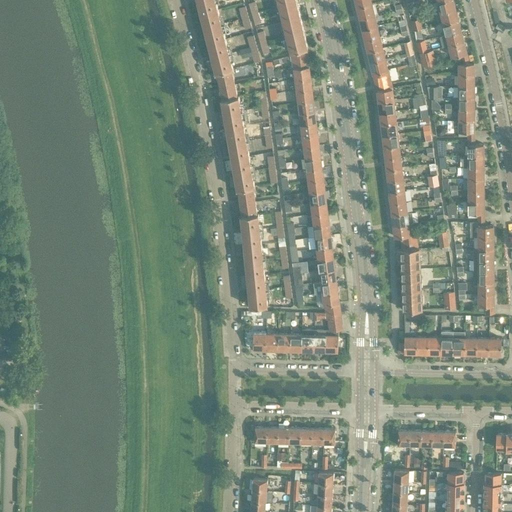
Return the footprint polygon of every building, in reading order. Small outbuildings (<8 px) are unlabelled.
[(197,0),(201,13),(218,9),(215,0),(197,0)] [(441,0),(438,1),(441,12),(456,8),(453,0),(441,0)] [(280,6),(284,21),(301,17),(297,2),(280,6)] [(357,7),(360,18),(374,14),(372,3),(357,7)] [(441,12),(444,23),(458,19),(456,8),(441,12)] [(201,13),(204,28),(221,23),(218,9),(201,13)] [(360,18),(362,29),(377,25),(374,14),(360,18)] [(284,21),(287,36),(304,32),(301,17),(284,21)] [(420,17),(411,19),(414,30),(420,29),(422,28),(420,17)] [(444,23),(446,34),(461,30),(458,19),(444,23)] [(204,28),(208,43),(225,38),(221,23),(204,28)] [(496,33),(500,36),(505,27),(498,23),(495,27),(499,29),(496,33)] [(362,29),(365,40),(380,36),(377,25),(362,29)] [(414,30),(415,37),(422,35),(420,29),(414,30)] [(446,34),(449,45),(464,41),(461,30),(446,34)] [(304,32),(287,36),(291,51),(308,47),(304,32)] [(365,40),(368,51),(382,47),(380,36),(365,40)] [(208,43),(212,57),(229,53),(225,38),(208,43)] [(452,56),(461,54),(467,53),(464,41),(449,45),(452,56)] [(404,43),(406,51),(412,49),(411,42),(404,43)] [(368,51),(370,62),(385,58),(382,47),(368,51)] [(434,49),(419,53),(422,64),(437,62),(434,49)] [(216,72),(217,72),(231,68),(233,68),(229,53),(212,57),(216,72)] [(292,55),(294,68),(309,66),(307,53),(292,55)] [(370,62),(373,73),(388,69),(385,58),(370,62)] [(459,62),(459,74),(474,74),(474,62),(469,62),(463,62),(459,62)] [(294,68),(296,79),(310,77),(309,66),(294,68)] [(231,68),(217,72),(219,83),(226,82),(227,84),(229,83),(230,85),(235,84),(231,68)] [(388,69),(373,73),(376,86),(377,86),(376,85),(390,82),(391,83),(388,69)] [(459,74),(459,85),(474,85),(474,74),(459,74)] [(296,79),(297,90),(312,88),(310,77),(296,79)] [(219,83),(222,98),(237,95),(235,84),(230,85),(229,83),(227,84),(226,82),(219,83)] [(414,83),(417,94),(423,92),(420,82),(414,83)] [(459,85),(459,97),(474,96),(474,85),(459,85)] [(377,89),(378,101),(393,99),(392,86),(391,86),(392,88),(377,89)] [(438,86),(428,86),(430,97),(438,97),(438,86)] [(297,90),(298,101),(313,99),(312,88),(297,90)] [(417,94),(419,102),(425,100),(423,92),(417,94)] [(221,98),(224,113),(241,110),(238,95),(237,95),(222,98),(221,98)] [(459,97),(459,108),(474,108),(474,96),(459,97)] [(298,101),(300,113),(315,111),(313,99),(298,101)] [(378,101),(380,112),(395,110),(393,99),(378,101)] [(425,100),(419,102),(421,109),(427,108),(425,100)] [(459,108),(459,119),(474,119),(474,108),(459,108)] [(224,113),(226,128),(244,125),(241,110),(224,113)] [(380,112),(381,123),(396,122),(395,110),(380,112)] [(300,113),(301,124),(316,122),(315,111),(300,113)] [(459,131),(468,131),(474,131),(474,119),(459,119),(459,131)] [(301,124),(303,135),(318,133),(316,122),(301,124)] [(381,123),(382,135),(397,133),(396,122),(381,123)] [(226,128),(229,143),(246,140),(244,125),(226,128)] [(303,135),(304,146),(319,144),(318,133),(303,135)] [(382,135),(384,146),(399,144),(397,133),(382,135)] [(229,143),(232,158),(249,155),(246,140),(229,143)] [(469,143),(469,155),(484,155),(484,143),(475,143),(469,143)] [(304,146),(306,158),(321,156),(319,144),(304,146)] [(384,146),(385,157),(400,155),(399,144),(384,146)] [(232,158),(234,173),(252,170),(249,155),(232,158)] [(385,157),(387,168),(402,167),(400,155),(385,157)] [(455,163),(449,163),(449,162),(446,162),(445,155),(439,156),(441,168),(449,168),(455,168),(455,163)] [(484,155),(469,155),(464,155),(464,166),(469,166),(484,166),(484,155)] [(306,158),(307,169),(322,167),(321,156),(306,158)] [(469,166),(469,178),(484,178),(484,166),(469,166)] [(307,169),(308,180),(323,178),(322,167),(307,169)] [(387,168),(388,180),(403,178),(402,167),(387,168)] [(237,188),(238,188),(253,186),(254,185),(252,170),(234,173),(237,188)] [(438,178),(437,174),(431,175),(428,175),(429,186),(439,185),(438,178)] [(308,180),(310,191),(325,189),(323,178),(308,180)] [(388,180),(389,191),(404,189),(403,178),(388,180)] [(469,178),(469,189),(484,189),(484,178),(469,178)] [(282,183),(282,188),(283,195),(290,194),(288,183),(282,183)] [(253,186),(238,188),(240,199),(247,198),(247,200),(250,200),(250,202),(255,201),(253,186)] [(310,191),(311,203),(326,201),(325,189),(310,191)] [(389,191),(391,202),(406,201),(404,189),(389,191)] [(469,189),(469,200),(484,200),(484,189),(469,189)] [(240,199),(242,214),(257,213),(255,201),(250,202),(250,200),(247,200),(247,198),(240,199)] [(469,212),(478,212),(484,212),(484,200),(469,200),(469,212)] [(311,203),(313,214),(328,212),(326,201),(311,203)] [(391,202),(392,214),(407,212),(406,201),(391,202)] [(449,217),(458,217),(457,204),(447,204),(449,217)] [(392,214),(393,225),(408,223),(414,222),(412,211),(407,212),(392,214)] [(313,214),(314,225),(329,223),(328,212),(313,214)] [(241,214),(242,230),(260,228),(258,213),(257,213),(242,214),(241,214)] [(478,225),(478,236),(494,236),(493,225),(484,225),(484,220),(478,220),(478,225)] [(314,225),(316,236),(331,234),(329,223),(314,225)] [(393,225),(395,236),(416,234),(416,233),(410,234),(408,223),(393,225)] [(287,228),(288,233),(289,240),(295,239),(294,227),(287,228)] [(242,230),(244,245),(261,243),(260,228),(242,230)] [(442,246),(448,245),(446,231),(438,232),(440,246),(442,246)] [(316,236),(317,248),(332,246),(331,234),(316,236)] [(401,247),(401,248),(419,247),(418,247),(416,234),(395,236),(401,236),(402,247),(401,247)] [(478,236),(479,248),(494,248),(494,236),(478,236)] [(244,245),(245,260),(263,258),(261,243),(244,245)] [(317,248),(318,259),(333,257),(332,246),(317,248)] [(401,248),(402,268),(420,268),(419,247),(401,248)] [(479,248),(479,259),(494,259),(494,248),(479,248)] [(318,259),(320,270),(335,268),(333,257),(318,259)] [(245,260),(247,275),(264,274),(263,258),(245,260)] [(479,259),(479,271),(494,270),(494,259),(479,259)] [(292,266),(293,273),(301,272),(300,265),(292,266)] [(320,270),(321,281),(336,279),(335,268),(320,270)] [(402,268),(403,288),(421,288),(420,268),(402,268)] [(494,270),(479,271),(474,271),(474,282),(479,282),(494,282),(494,270)] [(293,273),(295,284),(303,283),(301,272),(293,273)] [(247,275),(248,290),(266,289),(264,274),(247,275)] [(321,281),(323,293),(338,291),(336,279),(321,281)] [(439,292),(444,291),(448,291),(448,287),(447,282),(439,283),(439,288),(439,292)] [(479,282),(479,293),(494,293),(494,282),(479,282)] [(421,288),(403,288),(404,309),(422,309),(421,288)] [(266,289),(248,290),(250,306),(267,304),(266,289)] [(324,304),(325,304),(339,302),(338,291),(323,293),(324,304)] [(448,291),(444,291),(445,308),(456,307),(455,291),(454,291),(448,291)] [(479,305),(486,305),(494,305),(494,293),(479,293),(479,305)] [(330,330),(331,330),(331,334),(338,334),(338,329),(343,329),(340,312),(331,312),(331,318),(329,318),(330,330)] [(302,349),(314,350),(314,330),(302,329),(302,333),(302,349)] [(314,350),(326,350),(326,330),(314,330),(314,350)] [(326,330),(326,350),(338,350),(339,334),(338,334),(331,334),(331,330),(330,330),(326,330)] [(253,348),(266,349),(266,333),(254,332),(253,348)] [(266,349),(278,349),(278,333),(266,333),(266,349)] [(278,349),(290,349),(290,333),(278,333),(278,349)] [(290,349),(302,349),(302,333),(290,333),(290,349)] [(404,351),(417,352),(417,336),(409,335),(405,335),(404,351)] [(417,352),(429,352),(429,336),(417,336),(417,352)] [(429,352),(441,352),(441,336),(429,336),(429,352)] [(441,352),(453,353),(453,337),(441,336),(441,352)] [(453,353),(465,353),(465,337),(453,337),(453,353)] [(465,353),(477,353),(477,337),(465,337),(465,353)] [(477,353),(489,353),(489,337),(477,337),(477,353)] [(489,337),(489,353),(501,354),(501,338),(489,337)] [(255,441),(266,441),(267,426),(255,426),(255,441)] [(266,441),(278,442),(278,427),(267,426),(266,441)] [(278,442),(289,442),(289,427),(278,427),(278,442)] [(289,442),(300,442),(301,427),(289,427),(289,442)] [(300,442),(312,442),(312,427),(301,427),(300,442)] [(312,442),(323,443),(324,428),(312,427),(312,442)] [(324,428),(323,443),(335,443),(335,428),(324,428)] [(398,444),(410,445),(410,430),(398,429),(398,444)] [(410,445),(421,445),(421,430),(410,430),(410,445)] [(421,445),(432,445),(433,430),(421,430),(421,445)] [(432,445),(444,445),(444,430),(433,430),(432,445)] [(444,430),(444,445),(455,446),(456,431),(444,430)] [(503,451),(507,451),(508,432),(507,432),(507,433),(497,433),(497,448),(503,448),(503,451)] [(394,468),(394,480),(409,481),(409,469),(394,468)] [(319,471),(319,482),(333,483),(334,471),(319,471)] [(446,477),(446,482),(464,482),(463,482),(464,472),(448,471),(448,477),(446,477)] [(485,482),(485,483),(503,483),(504,479),(501,479),(501,473),(486,472),(486,482),(485,482)] [(253,478),(252,489),(267,490),(268,479),(253,478)] [(394,480),(393,491),(408,492),(409,481),(394,480)] [(319,482),(318,494),(333,494),(333,483),(319,482)] [(448,486),(448,492),(464,492),(464,482),(446,482),(446,486),(448,486)] [(485,483),(484,493),(501,493),(501,488),(502,488),(503,483),(485,483)] [(252,489),(251,501),(266,502),(267,490),(252,489)] [(393,491),(392,503),(407,504),(408,492),(393,491)] [(429,498),(429,502),(435,502),(435,501),(435,498),(436,498),(436,494),(441,494),(441,491),(436,491),(429,491),(429,498)] [(446,497),(446,502),(464,502),(464,492),(448,492),(448,498),(446,497)] [(484,493),(484,503),(502,503),(502,499),(500,499),(501,493),(484,493)] [(318,494),(317,505),(332,506),(333,494),(318,494)] [(251,501),(250,511),(251,511),(265,511),(266,502),(251,501)] [(442,511),(447,511),(463,511),(464,502),(446,502),(448,502),(448,508),(446,507),(446,511),(442,511)] [(392,503),(391,511),(406,511),(407,504),(392,503)] [(484,503),(483,511),(501,511),(502,509),(500,509),(500,503),(502,503),(484,503)]
